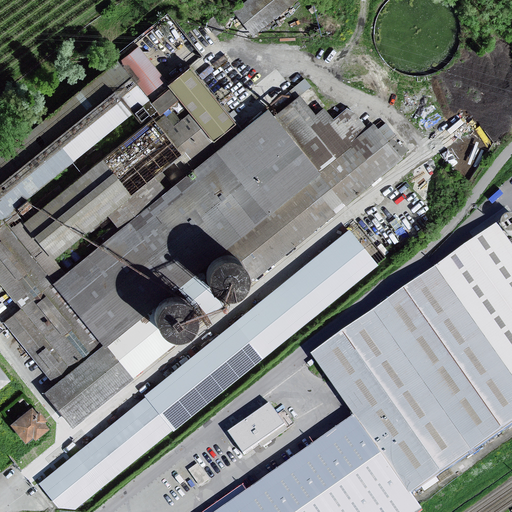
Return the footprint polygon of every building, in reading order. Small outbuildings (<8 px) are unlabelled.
[(240,0),(233,7),(253,32),(293,0),(240,0)] [(137,44),(0,156),(0,271),(31,309),(13,323),(62,384),(48,396),(59,409),(73,426),(400,158),(374,126),(368,131),(347,106),(333,117),(324,107),(316,114),(300,96),(273,118),(268,111),(240,134),(188,71),(171,85),(137,44)] [(511,250),(495,227),(311,359),(353,418),(409,497),(511,423),(511,250)] [(47,479),(40,484),(60,510),(75,510),(379,267),(350,231),(47,479)] [(0,391),(12,382),(0,367),(0,391)] [(269,402),(228,430),(243,452),(284,424),(269,402)] [(32,407),(10,424),(27,444),(34,438),(37,441),(50,430),(45,424),(48,421),(40,411),(38,414),(32,407)] [(353,418),(221,511),(415,511),(419,510),(409,497),(353,418)]
